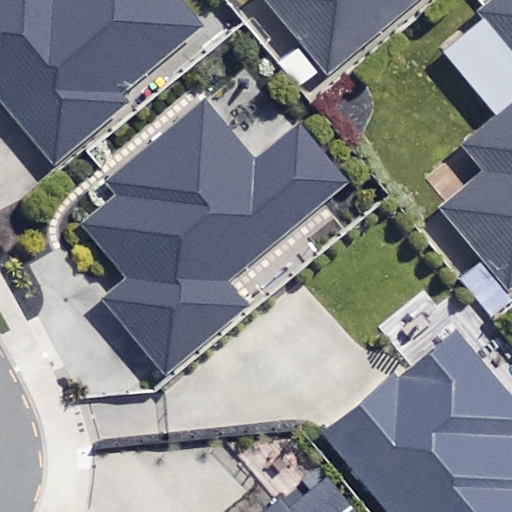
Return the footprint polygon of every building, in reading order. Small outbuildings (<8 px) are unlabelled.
[(191,17),(176,0),(0,0),(0,107),(44,159),(116,98),(108,88),(191,17)] [(259,0),(320,69),(399,0),(259,0)] [(511,0),(478,0),(468,9),(511,60),(511,89),(452,141),(475,168),(431,205),(500,285),(511,275),(511,0)] [(245,156),(194,95),(101,172),(112,185),(74,217),(121,272),(94,295),(156,368),(236,301),(215,276),(333,176),(286,121),(245,156)] [(321,433),(384,511),(511,511),(511,395),(460,332),(400,381),(394,374),(321,433)] [(354,511),(326,478),(290,508),(281,498),(264,511),(354,511)]
